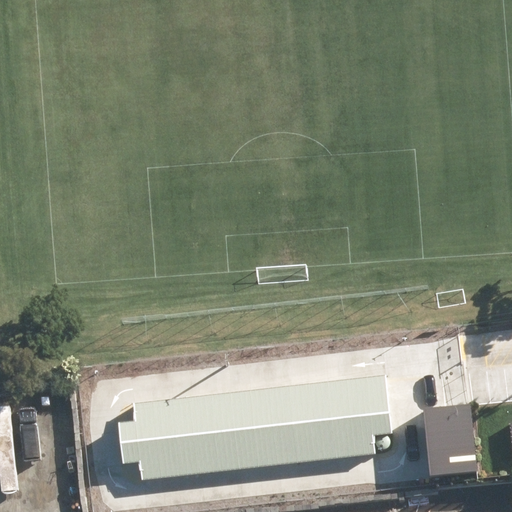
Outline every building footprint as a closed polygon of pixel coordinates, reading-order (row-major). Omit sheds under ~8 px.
[(390,432),(384,375),(132,402),(134,420),(118,421),(123,463),(139,461),(141,479),(375,453),(373,434),(390,432)] [(131,380),(88,383),(89,404),(133,401),(131,380)] [(77,384),(12,390),(18,459),(83,454),(77,384)] [(426,408),(432,474),(478,470),(472,404),(426,408)] [(113,405),(84,406),(85,432),(114,431),(113,405)]
